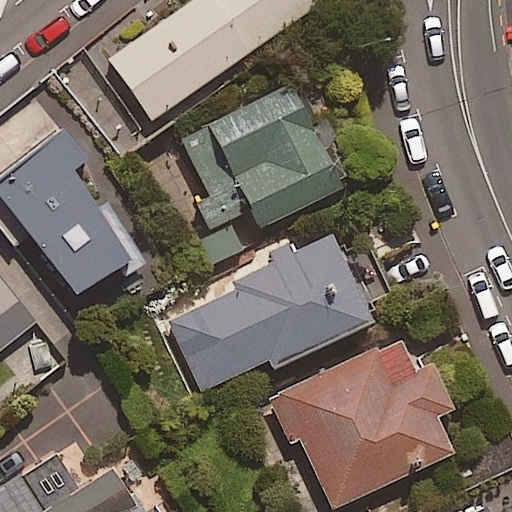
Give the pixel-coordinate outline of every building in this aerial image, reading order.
[(192,0),(111,56),(154,119),(327,0),(192,0)] [(342,188),(292,83),(180,137),(220,221),(249,207),(259,228),(342,188)] [(70,304),(124,265),(63,182),(80,169),(57,137),(0,177),(0,234),(4,239),(16,230),(70,304)] [(267,260),(272,273),(231,290),(236,300),(169,327),(199,398),(268,369),(274,382),(372,341),(333,248),(294,264),(289,251),(267,260)] [(63,368),(43,341),(13,362),(33,390),(63,368)] [(415,383),(401,350),(282,402),(329,511),(342,511),(452,464),(436,428),(451,421),(432,376),(415,383)] [(73,492),(52,456),(0,484),(0,511),(137,511),(114,470),(73,492)]
